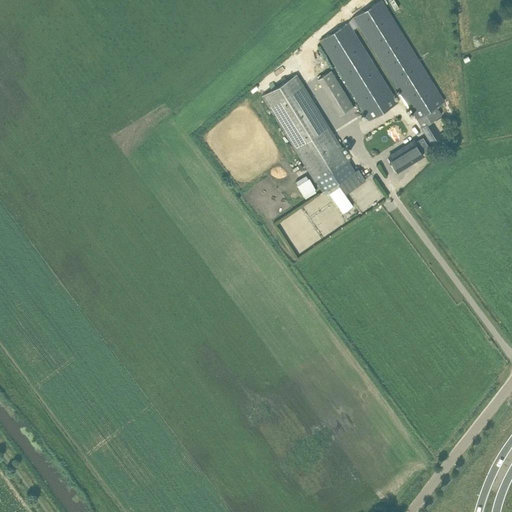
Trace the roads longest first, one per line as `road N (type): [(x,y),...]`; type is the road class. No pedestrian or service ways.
road 1 (unknown): [(349,128),(511,352)]
road 2 (unclassified): [(410,511),(511,382)]
